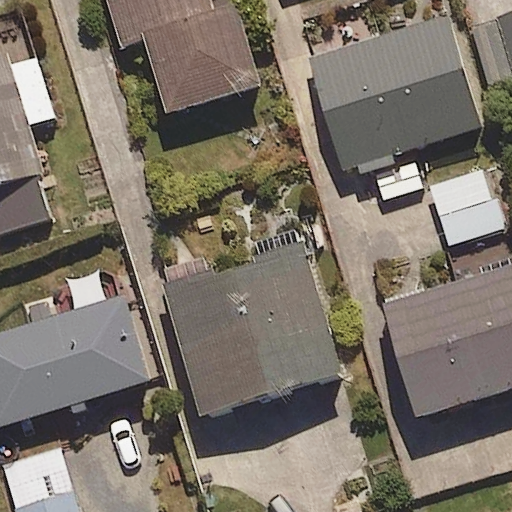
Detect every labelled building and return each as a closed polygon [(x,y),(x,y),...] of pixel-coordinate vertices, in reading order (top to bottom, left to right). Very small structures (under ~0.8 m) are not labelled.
[(236,0),(219,0),(213,2),(212,0),(109,0),(121,38),(145,31),(170,111),(262,82),(236,0)] [(511,70),(511,12),(484,20),(498,74),(511,70)] [(315,110),(327,106),(347,170),(362,165),(365,174),(398,163),(396,154),(486,126),(450,15),(300,63),(315,110)] [(0,28),(0,239),(30,231),(17,186),(46,177),(33,131),(57,124),(28,21),(0,28)] [(424,187),(416,163),(375,177),(382,200),(424,187)] [(448,240),(502,223),(484,165),(430,182),(448,240)] [(204,426),(345,385),(305,248),(165,289),(204,426)] [(420,413),(511,383),(511,258),(384,299),(420,413)] [(123,290),(105,295),(96,268),(67,277),(75,304),(0,327),(0,418),(149,373),(123,290)] [(17,511),(80,511),(60,445),(3,462),(17,511)]
